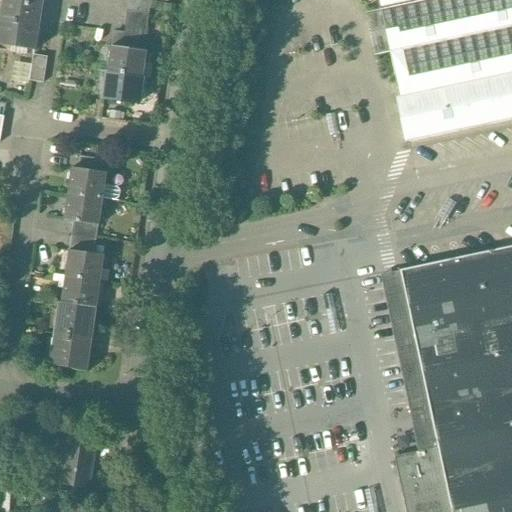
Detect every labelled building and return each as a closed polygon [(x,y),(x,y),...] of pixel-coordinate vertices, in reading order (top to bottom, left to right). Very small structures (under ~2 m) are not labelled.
[(42,0),(4,0),(2,17),(39,23),(42,0)] [(511,0),(378,0),(399,97),(511,72),(511,0)] [(2,17),(1,17),(0,23),(0,43),(13,45),(12,51),(27,53),(28,48),(35,49),(39,23),(2,17)] [(148,26),(126,23),(124,34),(146,38),(148,26)] [(146,38),(124,34),(122,48),(144,51),(146,38)] [(122,48),(112,46),(111,48),(112,48),(109,73),(143,77),(147,51),(144,51),(122,48)] [(33,55),(32,79),(46,79),(46,55),(33,55)] [(511,119),(511,72),(399,97),(402,110),(409,142),(511,119)] [(143,77),(109,73),(105,97),(105,99),(139,103),(143,77)] [(103,160),(80,157),(79,169),(101,172),(103,160)] [(79,169),(72,168),(72,169),(69,194),(103,199),(103,198),(116,200),(119,197),(120,191),(117,187),(105,186),(106,173),(101,172),(79,169)] [(103,199),(69,194),(65,219),(64,220),(74,222),(99,225),(103,199)] [(99,225),(74,222),(72,235),(97,239),(99,225)] [(97,239),(72,235),(70,250),(94,254),(97,239)] [(511,511),(511,247),(381,275),(411,416),(418,452),(395,457),(406,511),(511,511)] [(70,250),(69,251),(69,252),(70,252),(66,277),(100,282),(104,255),(94,254),(70,250)] [(100,282),(66,277),(62,303),(96,308),(100,282)] [(96,308),(62,303),(59,302),(54,334),(71,336),(72,326),(93,329),(96,308)] [(93,329),(72,326),(71,336),(92,339),(93,329)] [(90,350),(69,347),(71,336),(54,334),(50,366),(87,371),(90,350)] [(92,339),(71,336),(69,347),(90,350),(92,339)] [(90,429),(54,423),(52,435),(67,437),(88,441),(90,429)] [(88,441),(67,437),(59,484),(89,489),(97,442),(88,441)]
